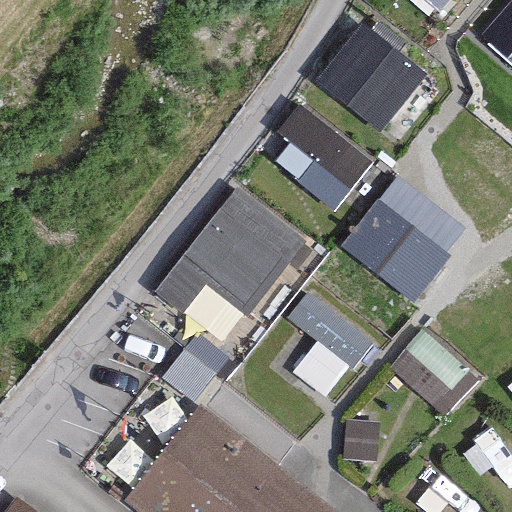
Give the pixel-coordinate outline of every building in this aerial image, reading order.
[(450,0),(423,0),(439,13),(450,0)] [(511,0),(509,0),(479,34),(511,62),(511,0)] [(429,76),(364,24),(316,82),(382,135),(429,76)] [(269,153),(333,211),(376,163),(313,106),(269,153)] [(415,301),(472,226),(397,170),(340,245),(415,301)] [(303,245),(236,192),(155,294),(185,317),(208,288),(245,318),(303,245)] [(443,409),(477,374),(426,326),(392,361),(443,409)] [(309,511),(181,418),(116,507),(122,511),(309,511)] [(0,511),(45,511),(2,494),(0,499),(0,511)]
